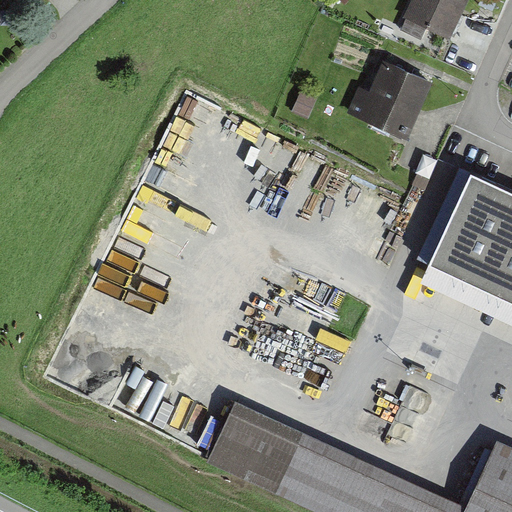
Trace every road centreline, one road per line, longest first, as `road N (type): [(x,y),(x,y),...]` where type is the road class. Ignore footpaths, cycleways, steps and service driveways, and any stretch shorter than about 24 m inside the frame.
road 1 (residential): [(0,101),(104,0)]
road 2 (residential): [(511,28),(486,104),(491,122),(511,137)]
